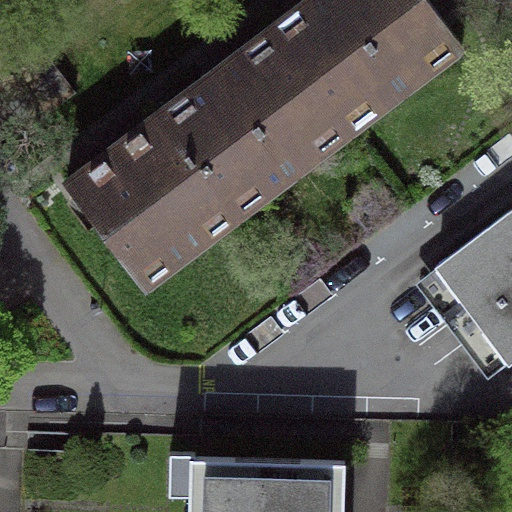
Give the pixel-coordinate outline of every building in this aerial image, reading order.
[(6,0),(0,0),(0,15),(11,7),(6,0)] [(310,0),(273,28),(348,127),(460,42),(427,0),(310,0)] [(511,0),(503,0),(511,11),(511,0)] [(11,7),(0,15),(0,80),(43,48),(11,7)] [(218,71),(162,113),(237,212),(348,127),(273,28),(218,71)] [(43,48),(0,80),(0,90),(12,106),(28,128),(76,92),(43,48)] [(142,283),(237,212),(162,113),(115,149),(67,185),(142,283)] [(509,362),(511,359),(511,207),(436,265),(509,362)] [(189,511),(343,511),(345,460),(191,455),(189,511)]
